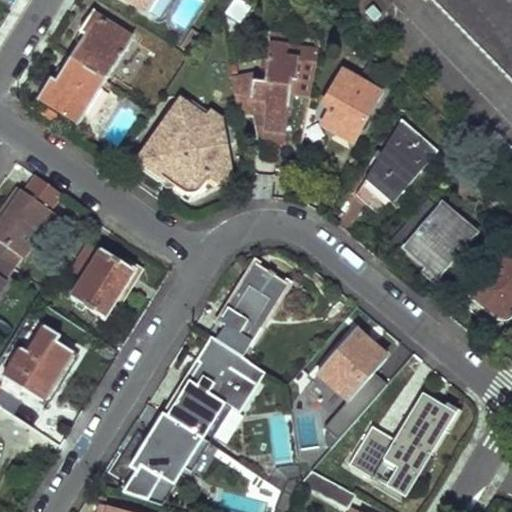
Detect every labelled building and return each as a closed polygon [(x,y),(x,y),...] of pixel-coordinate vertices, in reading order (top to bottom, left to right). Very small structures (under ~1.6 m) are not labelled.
[(128,0),(149,13),(157,0),(128,0)] [(230,0),(222,18),(242,26),(250,7),(234,0),(230,0)] [(511,0),(429,0),(429,1),(511,83),(511,0)] [(86,37),(71,61),(107,83),(134,40),(93,15),(81,33),(86,37)] [(290,39),(273,37),(267,74),(233,80),(237,112),(265,116),(263,131),(286,135),(293,82),(298,84),(301,63),(317,65),(320,53),(289,49),(290,39)] [(53,80),(42,97),(82,122),(107,83),(71,61),(58,82),(53,80)] [(331,111),(323,125),(354,141),(383,94),(347,73),(325,108),(331,111)] [(208,118),(182,99),(140,162),(197,199),(226,185),(233,174),(222,118),(211,111),(208,118)] [(405,125),(359,192),(372,202),(381,193),(394,204),(438,154),(405,125)] [(285,141),(286,135),(263,131),(262,138),(285,141)] [(0,260),(14,270),(22,258),(24,259),(54,215),(49,212),(59,198),(34,180),(23,196),(17,191),(0,217),(0,260)] [(423,205),(394,240),(439,277),(475,239),(463,228),(466,223),(445,204),(442,208),(429,199),(423,205)] [(92,269),(73,299),(104,319),(134,272),(89,244),(79,261),(92,269)] [(511,244),(468,294),(494,315),(500,318),(505,319),(510,318),(511,317),(511,244)] [(0,295),(9,282),(7,280),(14,270),(0,260),(0,295)] [(218,321),(208,335),(244,357),(289,286),(256,267),(221,322),(218,321)] [(25,351),(6,379),(50,407),(71,374),(66,370),(76,354),(59,343),(63,338),(48,329),(31,355),(25,351)] [(354,332),(319,375),(349,400),(342,411),(355,421),(380,394),(383,390),(370,381),(387,358),(354,332)] [(151,434),(136,457),(164,475),(161,481),(173,489),(185,472),(192,476),(212,444),(207,441),(228,406),(191,382),(156,437),(151,434)] [(373,428),(350,466),(380,484),(391,464),(399,469),(389,487),(405,498),(417,479),(421,481),(434,460),(430,458),(456,414),(424,395),(396,441),(373,428)] [(355,495),(311,471),(300,483),(347,509),(355,495)]
